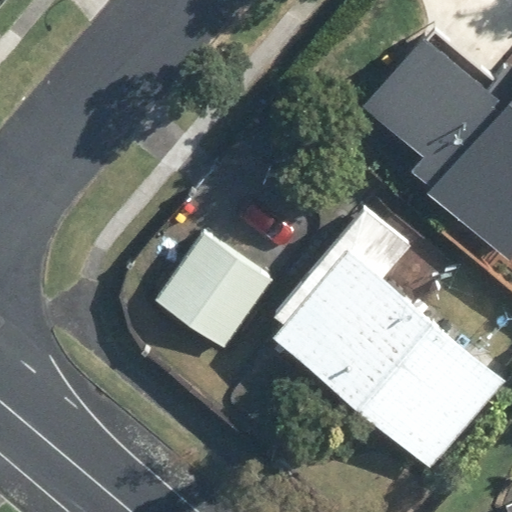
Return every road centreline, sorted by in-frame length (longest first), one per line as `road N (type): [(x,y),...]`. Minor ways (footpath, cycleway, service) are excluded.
road 1 (residential): [(0,199),(169,0)]
road 2 (residential): [(0,398),(132,511)]
